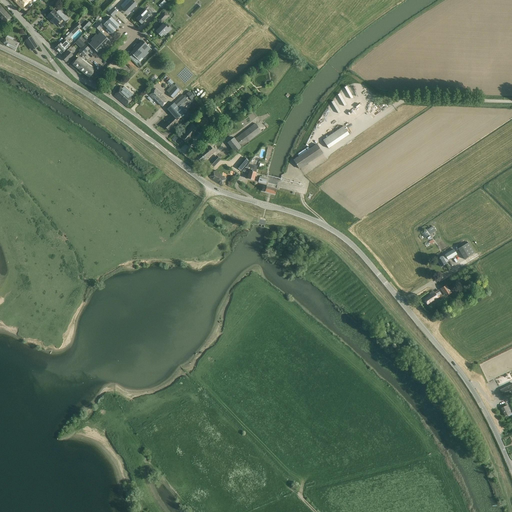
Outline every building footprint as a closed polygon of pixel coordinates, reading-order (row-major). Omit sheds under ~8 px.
[(13,0),(21,8),(29,0),(13,0)] [(128,14),(129,13),(137,5),(132,0),(131,0),(122,9),(128,14)] [(162,9),(168,3),(165,0),(163,0),(158,5),(162,9)] [(0,17),(5,23),(11,17),(0,6),(0,17)] [(145,9),(137,18),(136,19),(141,24),(150,14),(145,9)] [(57,12),(54,10),(47,17),(46,17),(49,20),(50,19),(56,25),(57,24),(61,28),(69,20),(59,10),(57,12)] [(161,22),(169,14),(165,10),(157,18),(161,22)] [(107,21),(116,29),(120,26),(113,19),(111,17),(107,21)] [(112,33),(116,29),(107,21),(103,25),(106,27),(112,33)] [(156,32),(161,37),(164,34),(165,35),(171,29),(167,24),(165,26),(163,24),(156,32)] [(72,33),(69,30),(63,36),(66,39),(72,33)] [(94,37),(103,46),(105,45),(104,44),(108,40),(108,39),(102,33),(101,33),(102,33),(99,36),(96,34),(94,37)] [(18,43),(13,40),(14,39),(7,36),(4,42),(4,43),(4,44),(15,50),(18,43)] [(32,50),(38,46),(31,36),(25,40),(32,50)] [(102,48),(103,46),(94,37),(91,40),(93,42),(90,45),(96,52),(97,51),(101,47),(102,48)] [(70,45),(66,41),(65,42),(64,41),(63,42),(62,41),(55,48),(61,54),(68,47),(70,45)] [(136,46),(146,56),(148,53),(146,51),(149,48),(150,48),(143,41),(139,46),(137,45),(136,46)] [(68,50),(73,55),(77,50),(73,46),(68,50)] [(143,58),(146,56),(136,46),(134,48),(135,49),(131,53),(138,60),(138,59),(141,56),(143,58)] [(62,57),(66,62),(72,55),(68,51),(62,57)] [(78,69),(84,62),(78,57),(76,61),(74,60),(72,63),(78,69)] [(136,72),(139,69),(127,58),(124,61),(126,63),(126,64),(132,70),(133,70),(136,72)] [(83,72),(89,64),(87,62),(86,64),(84,62),(78,69),(83,72)] [(89,64),(83,72),(88,76),(94,70),(91,68),(92,66),(89,64)] [(165,75),(162,78),(170,86),(173,83),(165,75)] [(172,84),(166,91),(169,93),(168,94),(173,98),(180,91),(172,84)] [(123,88),(120,85),(116,89),(119,92),(115,96),(125,105),(133,98),(131,96),(133,94),(124,86),(123,88)] [(150,95),(153,98),(154,97),(162,106),(167,101),(156,89),(150,95)] [(189,91),(186,94),(191,100),(195,97),(189,91)] [(183,113),(178,107),(187,99),(183,94),(167,109),(173,116),(163,124),(169,130),(178,122),(176,120),(183,113)] [(204,116),(198,123),(204,128),(210,121),(204,116)] [(191,123),(184,132),(185,133),(181,137),(187,142),(198,129),(191,123)] [(255,123),(235,138),(234,137),(227,142),(235,152),(242,147),(241,146),(262,131),(255,123)] [(329,149),(346,137),(349,135),(344,126),(340,129),(323,140),(329,149)] [(317,144),(293,160),(299,169),(323,153),(317,144)] [(202,162),(207,158),(214,152),(209,145),(202,152),(196,156),(202,162)] [(211,168),(221,159),(216,155),(207,165),(211,168)] [(242,171),(249,173),(247,178),(254,180),(256,172),(257,165),(248,163),(242,171)] [(209,178),(221,186),(226,178),(215,170),(209,178)] [(277,189),(266,186),(266,187),(264,186),(263,189),(263,190),(265,190),(264,191),(275,194),(277,189)] [(433,226),(421,233),(424,238),(436,231),(433,226)] [(475,253),(469,242),(458,249),(464,259),(475,253)] [(448,259),(453,256),(457,254),(454,249),(442,256),(436,259),(441,266),(446,263),(449,261),(448,259)] [(441,289),(445,296),(451,292),(446,285),(441,289)] [(443,296),(439,290),(434,293),(434,292),(424,299),(427,304),(437,298),(438,299),(443,296)] [(504,397),(511,393),(511,383),(500,389),(504,397)] [(511,412),(511,413),(507,405),(501,408),(504,416),(509,414),(510,416),(511,414),(511,412)]
